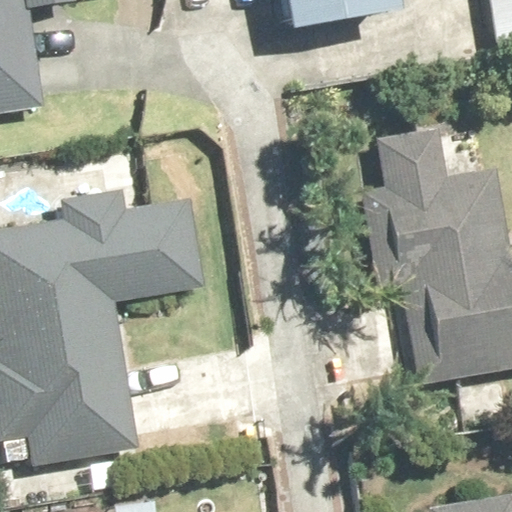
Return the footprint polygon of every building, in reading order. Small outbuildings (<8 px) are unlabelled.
[(0,0),(0,47),(51,44),(47,0),(0,0)] [(121,0),(122,5),(177,0),(209,0),(216,77),(320,68),(313,0),(121,0)] [(404,0),(413,98),(511,90),(511,22),(510,0),(404,0)] [(511,281),(431,292),(418,215),(370,223),(362,171),(302,179),(310,234),(284,238),(300,327),(378,313),(381,332),(348,335),(355,428),(511,415),(511,281)] [(0,504),(61,499),(44,348),(123,340),(114,250),(0,262),(0,504)]
